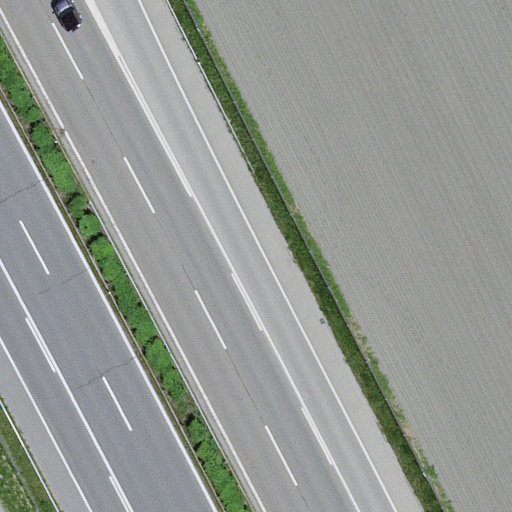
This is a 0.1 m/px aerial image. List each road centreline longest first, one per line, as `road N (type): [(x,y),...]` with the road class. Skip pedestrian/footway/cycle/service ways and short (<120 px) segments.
road 1 (motorway): [(220,347),(35,0)]
road 2 (motorway): [(220,347),(208,190),(119,0)]
road 3 (motorway): [(0,194),(166,511)]
road 4 (motorway): [(303,511),(220,347)]
